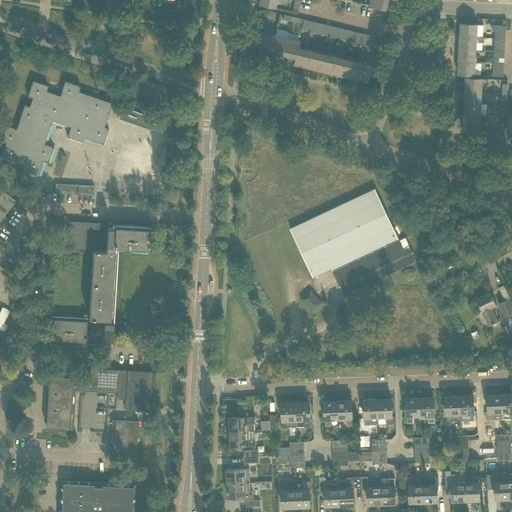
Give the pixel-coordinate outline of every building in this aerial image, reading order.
[(127,0),(127,11),(157,16),(157,0),(127,0)] [(388,1),(388,0),(368,0),(368,5),(385,9),(387,1),(388,1)] [(314,32),(316,22),(304,20),(302,29),(314,32)] [(326,35),(328,25),(316,22),(314,32),(326,35)] [(483,24),(477,24),(461,23),(460,36),(477,37),(483,37),(483,24)] [(338,38),(341,28),(328,25),(326,35),(338,38)] [(351,41),(353,31),(341,28),(338,38),(351,41)] [(363,44),(365,34),(353,31),(351,41),(363,44)] [(270,52),(274,35),(262,32),(258,49),(270,52)] [(375,47),(378,37),(365,34),(363,44),(375,47)] [(282,55),(287,38),(274,35),(270,52),(282,55)] [(476,50),(476,42),(483,42),(484,37),(483,37),(477,37),(460,36),(459,48),(476,50)] [(297,47),(299,41),(287,38),(282,55),(294,58),(295,58),(297,47)] [(309,50),(297,47),(295,58),(294,58),(293,64),(305,67),(309,50)] [(475,62),(476,50),(459,48),(458,61),(475,62)] [(318,70),(322,53),(309,50),(305,67),(318,70)] [(330,73),(334,56),(322,53),(318,70),(330,73)] [(342,76),(346,59),(334,56),(330,73),(342,76)] [(354,79),(358,62),(346,59),(342,76),(354,79)] [(475,75),(475,62),(458,61),(458,74),(475,75)] [(367,82),(371,65),(358,62),(354,79),(367,82)] [(482,91),(482,78),(465,77),(465,90),(482,91)] [(5,143),(1,157),(16,162),(25,165),(23,170),(38,175),(43,161),(48,163),(53,147),(44,144),(52,121),(70,127),(67,137),(82,142),(84,137),(103,144),(108,129),(104,127),(107,119),(112,103),(87,95),(78,91),(80,86),(65,81),(60,96),(46,91),(48,86),(33,81),(27,96),(32,98),(29,107),(24,105),(19,120),(16,129),(6,126),(1,141),(5,143)] [(481,104),(482,91),(465,90),(464,103),(481,104)] [(480,116),(481,104),(464,103),(463,115),(480,116)] [(149,116),(122,107),(118,118),(161,133),(165,122),(149,116)] [(479,129),(480,119),(480,116),(463,115),(463,128),(479,129)] [(55,184),(55,193),(93,195),(94,186),(55,184)] [(375,188),(290,228),(294,237),(300,250),(304,257),(313,277),(332,268),(333,270),(333,271),(338,281),(344,294),(346,293),(366,284),(369,289),(376,286),(373,280),(416,260),(409,247),(403,250),(375,188)] [(0,221),(15,200),(8,195),(0,189),(0,221)] [(63,244),(63,248),(93,250),(92,269),(91,288),(88,326),(113,328),(113,319),(114,309),(115,290),(116,271),(117,248),(120,249),(148,250),(150,226),(121,224),(107,224),(107,225),(103,225),(103,223),(93,223),(71,221),(64,221),(64,227),(63,244)] [(310,290),(301,299),(312,312),(322,303),(310,290)] [(491,292),(471,301),(470,304),(474,313),(476,314),(482,311),(489,325),(497,321),(491,307),(496,305),(494,299),(494,298),(493,296),(491,292)] [(511,313),(511,302),(510,298),(498,304),(504,317),(511,313)] [(0,329),(9,311),(2,307),(0,311),(0,329)] [(87,321),(52,319),(50,340),(85,342),(87,321)] [(0,362),(2,364),(8,352),(0,347),(0,362)] [(117,390),(118,370),(91,368),(85,368),(85,374),(85,378),(84,388),(117,390)] [(118,370),(117,390),(117,392),(125,396),(124,410),(149,412),(152,372),(118,370)] [(84,388),(85,378),(85,374),(56,372),(56,376),(49,376),(48,384),(48,393),(72,394),(72,393),(75,393),(75,387),(84,388)] [(71,411),(71,402),(72,394),(48,393),(47,409),(71,411)] [(485,412),(485,415),(486,418),(489,418),(489,420),(495,419),(495,412),(502,412),(502,394),(488,395),(488,405),(488,412),(485,412)] [(511,394),(502,394),(502,412),(502,413),(510,412),(510,414),(510,419),(511,418),(511,394)] [(460,413),(459,396),(445,397),(446,421),(454,421),(454,420),(460,420),(460,413)] [(474,420),(473,406),(473,396),(459,396),(460,413),(468,413),(468,420),(474,420)] [(434,422),(434,407),(433,397),(420,398),(420,415),(420,417),(428,416),(428,422),(434,422)] [(420,415),(420,398),(406,398),(407,423),(413,423),(413,415),(420,415)] [(378,416),(377,399),(363,400),(364,425),(379,424),(378,416)] [(392,423),(392,409),(391,399),(377,399),(378,416),(385,416),(386,424),(392,423)] [(353,425),(352,410),(352,400),(338,401),(338,418),(346,418),(346,425),(353,425)] [(338,418),(338,401),(324,401),(325,426),(331,426),(331,418),(338,418)] [(310,419),(310,412),(309,402),(295,403),(296,426),(304,426),(304,427),(312,427),(312,419),(310,419)] [(296,426),(295,403),(282,403),(282,428),(289,428),(289,427),(296,426)] [(70,428),(71,419),(71,411),(47,409),(46,426),(70,428)] [(230,417),(230,431),(254,430),(254,423),(255,423),(255,417),(230,417)] [(138,421),(133,421),(114,420),(112,460),(136,462),(138,421)] [(257,433),(255,433),(254,433),(254,430),(230,431),(231,445),(248,444),(248,445),(256,445),(256,440),(257,440),(257,433)] [(379,439),(371,439),(371,445),(386,445),(386,439),(386,438),(386,434),(383,434),(379,434),(379,439)] [(250,468),(244,469),(227,469),(227,483),(249,482),(250,482),(250,468)] [(466,500),(465,483),(465,474),(451,474),(451,470),(445,470),(445,486),(451,486),(452,500),(466,500)] [(509,498),(509,481),(501,481),(501,474),(495,474),(495,499),(509,498)] [(340,505),(339,480),(338,480),(338,477),(331,480),(324,481),(324,476),(318,477),(319,491),(325,491),(326,505),(340,505)] [(437,501),(436,480),(436,476),(430,476),(430,480),(423,480),(423,484),(423,502),(437,501)] [(465,483),(466,500),(480,499),(479,489),(479,482),(479,476),(473,477),(473,482),(465,483)] [(381,486),(381,480),(368,481),(368,477),(361,477),(362,489),(367,489),(368,504),(382,503),(381,486)] [(423,502),(423,484),(415,484),(415,477),(409,477),(410,502),(423,502)] [(346,479),(339,479),(339,480),(340,505),(353,504),(353,494),(352,481),(352,478),(346,478),(346,479)] [(396,503),(395,480),(395,478),(388,478),(389,486),(381,486),(382,503),(396,503)] [(133,511),(135,485),(63,481),(61,480),(59,511),(133,511)] [(302,489),(295,489),(296,507),(310,506),(309,481),(302,481),(302,489)] [(249,490),(249,482),(227,483),(228,497),(244,496),(245,503),(246,507),(260,506),(260,499),(253,500),(253,492),(251,490),(249,490)] [(296,507),(295,489),(295,486),(287,487),(287,482),(281,482),(282,507),(296,507)]
